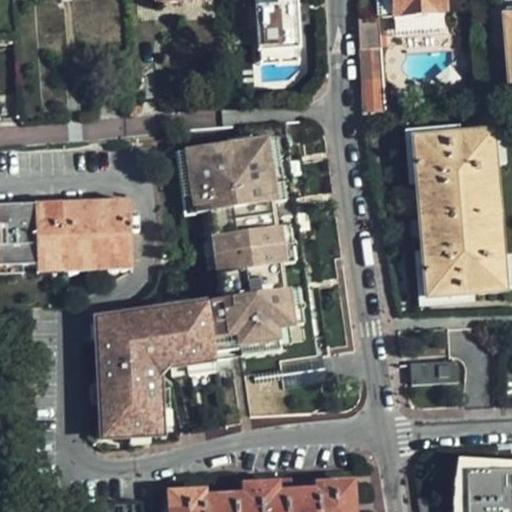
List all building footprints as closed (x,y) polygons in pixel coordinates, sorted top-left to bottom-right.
[(443,0),(376,0),(377,6),(392,5),(393,19),(444,15),(443,0)] [(293,1),(256,3),(260,63),(275,62),(274,54),(275,54),(297,52),(293,1)] [(246,4),(231,5),(233,33),(248,32),(246,4)] [(377,6),(378,20),(393,19),(392,5),(377,6)] [(378,20),(360,21),(361,51),(379,50),(378,20)] [(379,50),(361,51),(363,82),(381,81),(379,50)] [(298,65),(297,52),(275,54),(277,67),(298,65)] [(363,82),(365,115),(383,114),(381,81),(363,82)] [(12,114),(22,113),(20,104),(11,105),(12,114)] [(144,106),(133,107),(133,118),(138,117),(142,113),(143,111),(144,106)] [(316,356),(285,123),(264,126),(265,138),(174,151),(184,216),(208,213),(217,263),(205,264),(226,426),(239,424),(238,417),(306,414),(306,412),(317,410),(323,400),(320,384),(282,389),(277,362),(316,356)] [(504,293),(501,256),(491,257),(483,169),(493,168),(491,134),(413,140),(426,300),(504,293)] [(491,257),(501,256),(493,168),(483,169),(491,257)] [(0,511),(0,269),(23,269),(38,268),(65,267),(131,265),(130,202),(0,207),(0,511)] [(226,426),(205,264),(160,269),(156,285),(142,299),(127,303),(127,314),(96,319),(83,332),(88,437),(103,451),(141,448),(142,443),(176,442),(176,436),(226,426)] [(132,273),(131,265),(65,267),(66,276),(132,273)] [(66,276),(65,267),(38,268),(38,276),(66,276)] [(0,269),(0,277),(23,277),(23,269),(0,269)] [(410,364),(411,386),(458,383),(457,365),(438,366),(438,362),(410,364)] [(511,511),(511,475),(465,477),(465,511),(511,511)] [(293,479),(270,480),(270,486),(279,485),(280,494),(294,493),(293,479)] [(279,485),(270,486),(246,488),(246,497),(207,500),(206,495),(171,497),(172,511),(354,511),(353,485),(318,487),(318,492),(294,493),(280,494),(279,485)]
